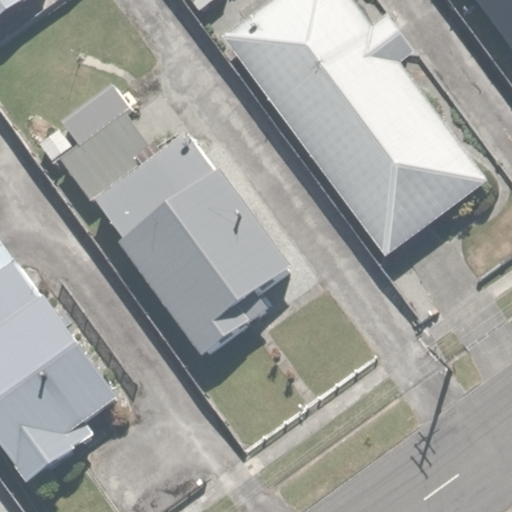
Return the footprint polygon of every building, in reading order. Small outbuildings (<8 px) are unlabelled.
[(0,0),(0,14),(20,0),(0,0)] [(374,0),(274,0),(228,35),(393,256),(504,173),(418,57),(431,47),(404,12),(391,22),(374,0)] [(511,0),(485,0),(511,36),(511,0)] [(156,59),(46,143),(210,358),(319,274),(208,129),(171,157),(154,134),(192,105),(156,59)] [(0,438),(35,485),(117,424),(110,416),(156,381),(71,267),(43,288),(0,230),(0,438)]
